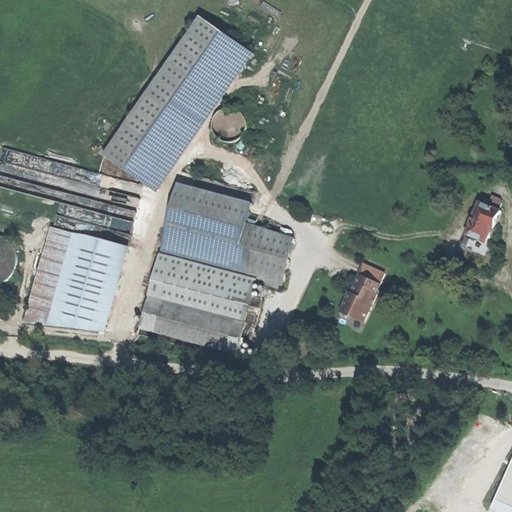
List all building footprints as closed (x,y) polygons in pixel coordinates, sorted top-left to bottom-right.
[(104,157),(158,193),(253,55),(200,18),(104,157)] [(184,173),(181,184),(254,202),(257,191),(184,173)] [(181,184),(166,245),(238,263),(248,225),(254,202),(181,184)] [(62,205),(57,225),(65,227),(70,207),(62,205)] [(481,205),(470,236),(488,243),(493,230),(496,231),(503,213),(481,205)] [(296,237),(248,225),(238,263),(236,273),(259,279),(283,286),(296,237)] [(24,323),(104,334),(128,248),(52,229),(24,323)] [(166,245),(163,255),(236,273),(238,263),(166,245)] [(163,255),(158,275),(254,299),(259,279),(236,273),(163,255)] [(355,316),(366,322),(380,293),(378,293),(387,273),(367,264),(361,275),(364,276),(355,294),(353,293),(346,308),(357,313),(355,316)] [(153,294),(249,319),(254,299),(158,275),(153,294)] [(158,326),(231,345),(237,321),(164,302),(158,326)]
